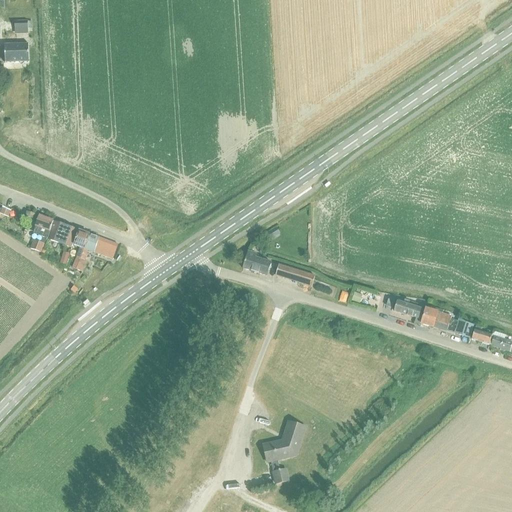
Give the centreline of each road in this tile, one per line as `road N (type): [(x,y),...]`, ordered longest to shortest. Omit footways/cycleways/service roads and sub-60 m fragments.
road 1 (secondary): [(186,256),(511,34)]
road 2 (unclassified): [(511,362),(186,256)]
road 3 (secondary): [(0,413),(97,321),(166,271)]
road 4 (unknown): [(278,289),(233,441),(231,482)]
road 5 (unclassified): [(141,248),(110,203),(0,148)]
road 6 (unclassified): [(141,248),(0,190)]
